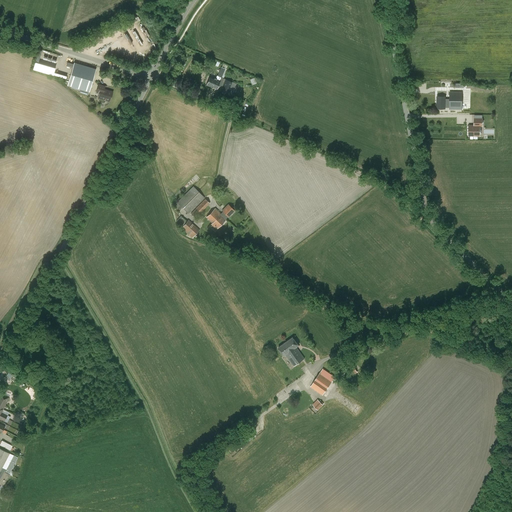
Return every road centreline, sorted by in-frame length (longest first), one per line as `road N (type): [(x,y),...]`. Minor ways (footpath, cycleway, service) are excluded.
road 1 (tertiary): [(511,302),(427,215),(383,0)]
road 2 (secondary): [(0,369),(151,76)]
road 3 (tertiary): [(151,76),(0,29)]
